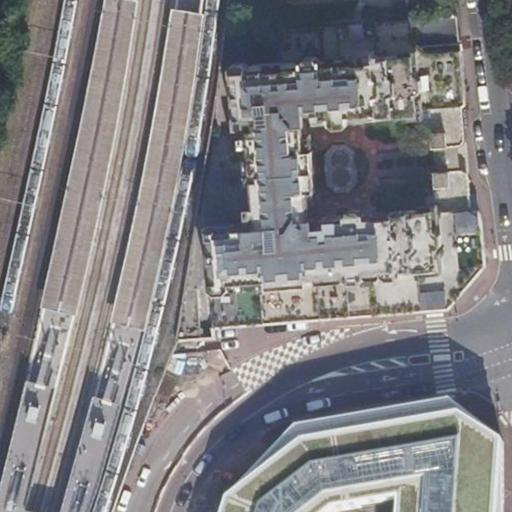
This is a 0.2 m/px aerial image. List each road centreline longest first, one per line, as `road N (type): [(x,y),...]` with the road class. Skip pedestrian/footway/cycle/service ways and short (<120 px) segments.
road 1 (primary): [(169,511),(208,431),(307,381),(364,368)]
road 2 (primary): [(511,317),(438,334),(364,368)]
road 3 (primary): [(364,368),(408,382),(511,358)]
road 4 (secondary): [(500,113),(511,237)]
